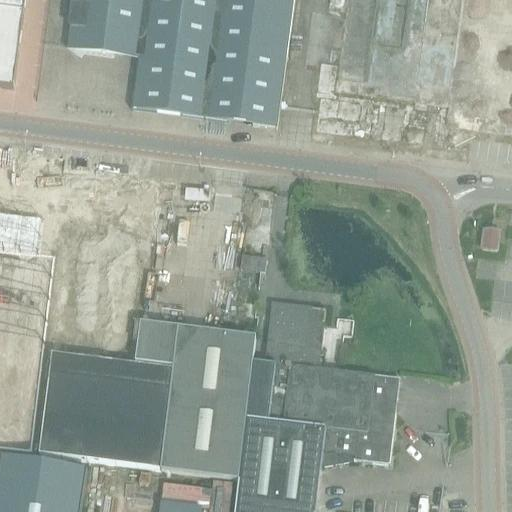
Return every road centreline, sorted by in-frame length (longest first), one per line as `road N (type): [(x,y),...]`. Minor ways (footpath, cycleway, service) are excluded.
road 1 (tertiary): [(445,204),(425,184),(393,176),(0,124)]
road 2 (tertiary): [(487,511),(485,386),(450,259),(445,204)]
